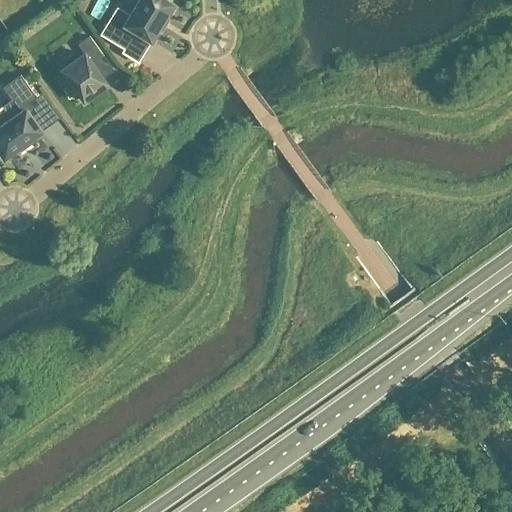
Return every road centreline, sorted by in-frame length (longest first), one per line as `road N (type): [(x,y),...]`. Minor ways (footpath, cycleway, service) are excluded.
road 1 (trunk): [(511,256),(153,511)]
road 2 (trunk): [(197,511),(511,281)]
road 3 (residential): [(0,225),(213,51)]
